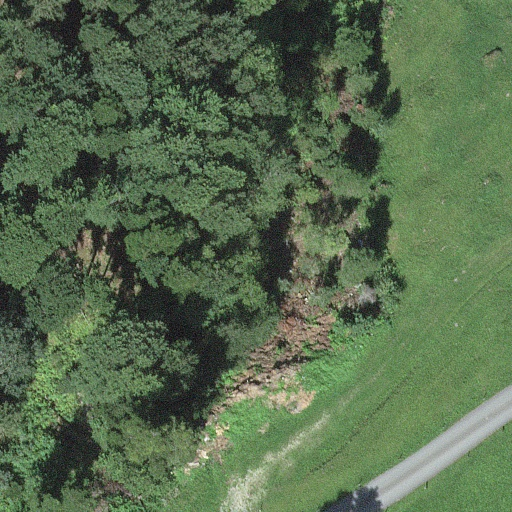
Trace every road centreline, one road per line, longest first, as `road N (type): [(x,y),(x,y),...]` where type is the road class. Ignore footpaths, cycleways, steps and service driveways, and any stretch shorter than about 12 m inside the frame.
road 1 (track): [(253,511),(262,478),(392,367),(511,244)]
road 2 (unclassified): [(347,511),(511,401)]
